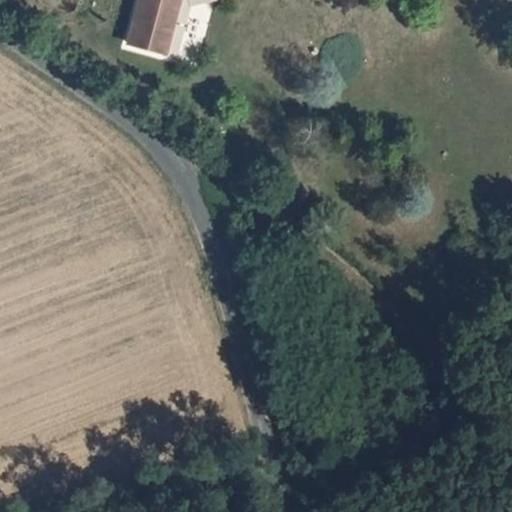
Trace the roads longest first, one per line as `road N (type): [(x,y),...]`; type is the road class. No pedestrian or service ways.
road 1 (unclassified): [(282,511),(221,253),(192,188),(161,143),(109,96),(0,24)]
road 2 (track): [(511,413),(241,185),(161,143)]
